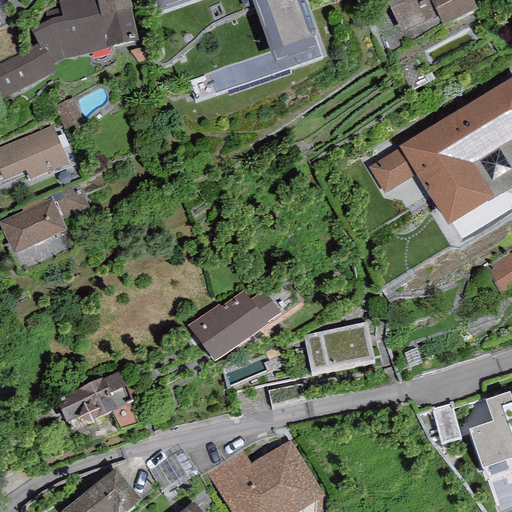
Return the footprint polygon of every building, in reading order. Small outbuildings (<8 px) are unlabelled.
[(135,0),(92,0),(51,12),(68,71),(149,48),(135,0)] [(313,0),(167,0),(176,20),(228,0),(259,0),(288,74),(335,56),(313,0)] [(478,16),(471,0),(409,0),(422,31),(445,21),(448,28),(478,16)] [(63,82),(45,47),(0,70),(0,76),(16,107),(63,82)] [(403,149),(368,170),(384,197),(413,180),(448,237),(494,209),(493,207),(487,197),(473,173),(500,157),(511,149),(511,86),(404,151),(403,149)] [(53,128),(0,148),(0,179),(2,185),(25,176),(28,185),(69,170),(53,128)] [(511,195),(511,149),(500,157),(511,176),(491,188),(495,193),(487,197),(493,207),(511,195)] [(51,201),(0,224),(0,231),(13,260),(67,235),(51,201)] [(511,252),(485,268),(501,296),(511,289),(511,252)] [(219,308),(185,332),(214,375),(269,338),(265,331),(282,320),(261,289),(245,300),(243,297),(221,311),(219,308)] [(303,339),(311,383),(374,371),(366,327),(303,339)] [(120,376),(54,408),(68,438),(80,433),(93,439),(95,430),(118,419),(116,417),(132,410),(120,376)] [(511,395),(509,388),(469,403),(468,426),(483,465),(511,454),(511,395)] [(244,460),(214,478),(234,511),(307,511),(323,503),(292,452),(254,475),(244,460)] [(120,481),(82,511),(136,511),(142,508),(120,481)]
